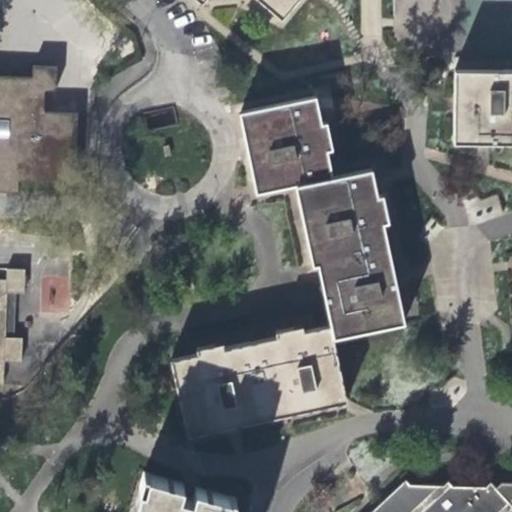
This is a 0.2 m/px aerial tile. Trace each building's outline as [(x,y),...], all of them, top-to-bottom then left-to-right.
[(264,0),(283,16),(296,0),(264,0)] [(0,190),(15,191),(16,180),(60,181),(60,193),(84,194),(85,170),(73,169),(76,112),(41,110),(42,89),(53,89),(55,66),(31,65),(30,76),(0,74),(0,190)] [(511,70),(488,70),(454,70),(454,142),(511,141),(511,70)] [(314,93),(238,109),(254,190),(295,181),(332,173),(327,147),(332,146),(329,135),(325,120),(321,121),(314,93)] [(371,167),(295,181),(312,261),(318,260),(388,245),(382,221),(390,219),(384,191),(376,193),(374,180),(371,167)] [(388,245),(318,260),(330,325),(333,338),(405,319),(396,279),(388,245)] [(0,383),(1,383),(2,361),(19,362),(21,337),(12,337),(14,292),(22,292),(24,269),(5,268),(3,280),(0,279),(0,383)] [(40,283),(42,309),(65,308),(64,282),(40,283)] [(347,402),(333,338),(330,325),(303,330),(302,325),(275,331),(276,336),(224,347),(223,342),(195,348),(197,353),(170,359),(186,436),(292,413),(347,402)] [(229,511),(230,511),(226,509),(229,496),(193,486),(190,498),(179,496),(183,483),(148,473),(144,487),(140,485),(132,511),(229,511)] [(511,511),(511,487),(491,487),(488,483),(483,487),(450,486),(445,481),(440,486),(407,485),(403,480),(368,511),(511,511)]
